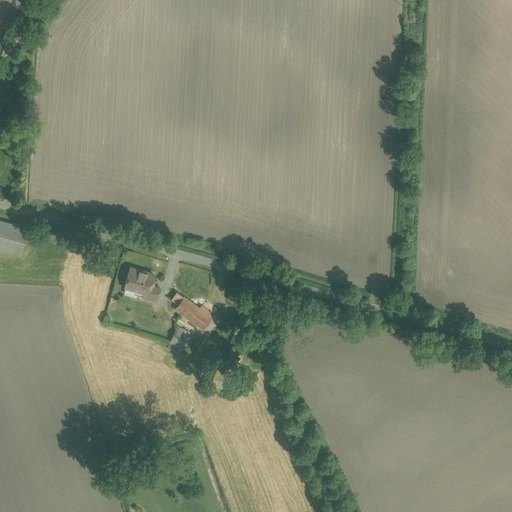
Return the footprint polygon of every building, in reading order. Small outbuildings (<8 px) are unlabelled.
[(0,219),(0,250),(24,256),(31,227),(0,219)] [(163,292),(156,290),(160,276),(132,267),(126,288),(145,293),(144,299),(159,304),(163,292)] [(187,296),(176,311),(204,331),(215,317),(187,296)] [(180,326),(171,344),(185,351),(194,333),(180,326)] [(215,327),(209,342),(232,350),(237,335),(215,327)] [(193,361),(184,361),(185,373),(193,373),(193,361)]
